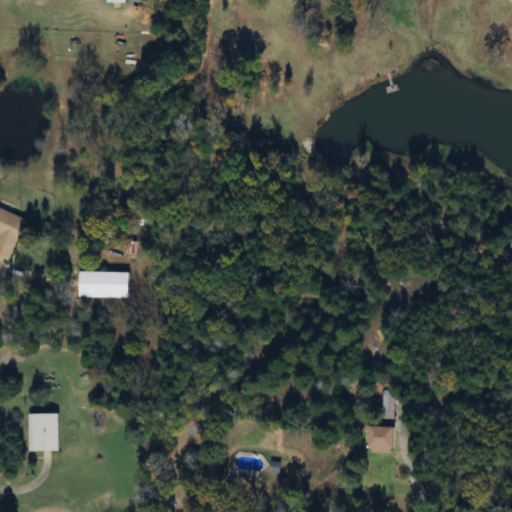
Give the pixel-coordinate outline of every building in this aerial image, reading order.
[(28,219),(0,206),(0,256),(11,261),(28,219)] [(131,271),(81,271),(81,298),(131,298),(131,271)] [(394,419),(394,391),(383,391),(383,419),(394,419)] [(62,414),(31,414),(31,451),(62,451),(62,414)] [(397,426),(371,426),(371,450),(397,450),(397,426)]
